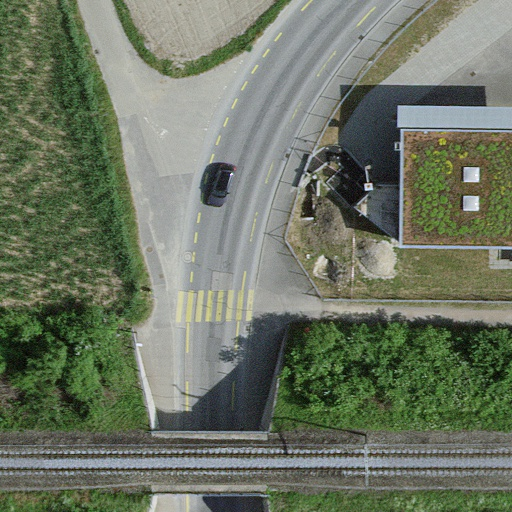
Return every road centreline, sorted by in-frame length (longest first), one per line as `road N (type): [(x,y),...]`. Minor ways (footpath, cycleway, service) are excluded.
road 1 (tertiary): [(213,511),(219,308),(238,188)]
road 2 (residential): [(99,0),(133,95),(166,142),(238,188)]
road 3 (tertiary): [(238,188),(278,95),(356,0)]
